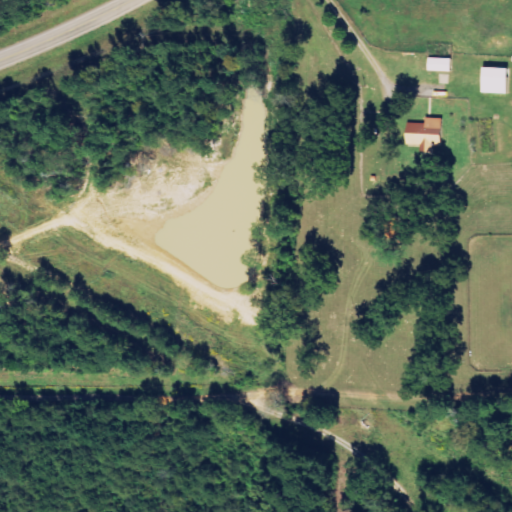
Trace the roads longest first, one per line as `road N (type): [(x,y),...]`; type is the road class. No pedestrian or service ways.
road 1 (residential): [(210,397),(0,398)]
road 2 (secondary): [(0,57),(126,0)]
